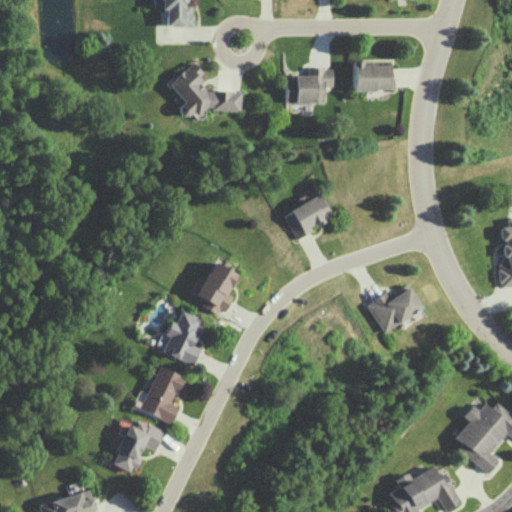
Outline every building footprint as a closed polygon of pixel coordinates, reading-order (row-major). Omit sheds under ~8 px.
[(186,0),(159,0),(159,8),(165,8),(165,24),(192,25),(193,4),(186,4),(186,0)] [(240,90),(204,89),(200,84),(201,71),(191,61),(167,82),(183,100),(179,104),(179,114),(204,115),(205,102),(211,109),(239,110),(240,90)] [(389,62),(349,62),(350,89),(389,89),(389,62)] [(283,101),(321,101),(321,86),(330,85),(329,66),(305,66),(305,73),(282,73),(283,101)] [(280,213),(294,238),(311,228),(310,227),(330,215),(317,192),(280,213)] [(511,284),(511,217),(505,217),(505,225),(498,225),(499,238),(502,238),(503,262),(496,262),(497,286),(511,284)] [(234,272),(209,260),(193,294),(201,298),(199,304),(221,314),(229,296),(224,294),(234,272)] [(390,298),(384,291),(365,304),(384,332),(421,306),(406,283),(397,289),(399,292),(390,298)] [(159,350),(190,364),(197,347),(190,344),(201,319),(178,309),(173,321),(168,319),(162,333),(166,335),(159,350)] [(181,374),(155,364),(138,410),(170,422),(176,405),(170,403),(181,374)] [(511,415),(494,401),(489,407),(483,402),(477,409),(471,404),(462,415),(468,419),(454,436),(460,441),(455,448),(486,472),(496,459),(487,452),(503,432),(511,438),(511,415)] [(109,463),(131,472),(137,457),(135,457),(140,445),(152,450),(160,431),(129,418),(109,463)] [(459,501),(443,471),(437,474),(432,465),(411,477),(408,471),(395,478),(399,485),(389,491),(394,501),(391,503),(396,511),(418,511),(416,507),(436,497),(443,509),(459,501)] [(95,511),(89,488),(36,502),(38,511),(95,511)]
